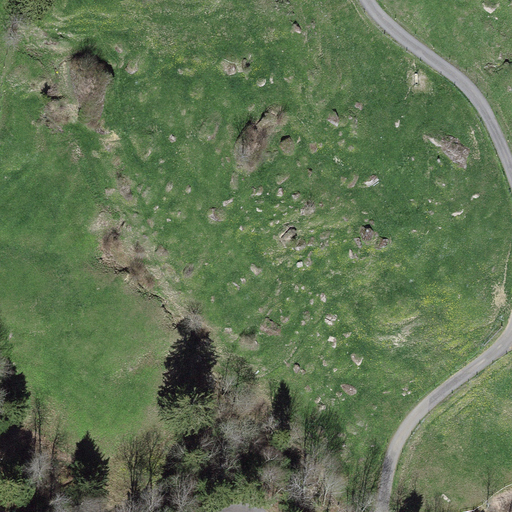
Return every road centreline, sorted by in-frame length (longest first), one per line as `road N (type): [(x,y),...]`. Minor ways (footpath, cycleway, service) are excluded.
road 1 (unclassified): [(366,0),(483,108),(511,173)]
road 2 (unclassified): [(511,332),(400,433),(383,511)]
